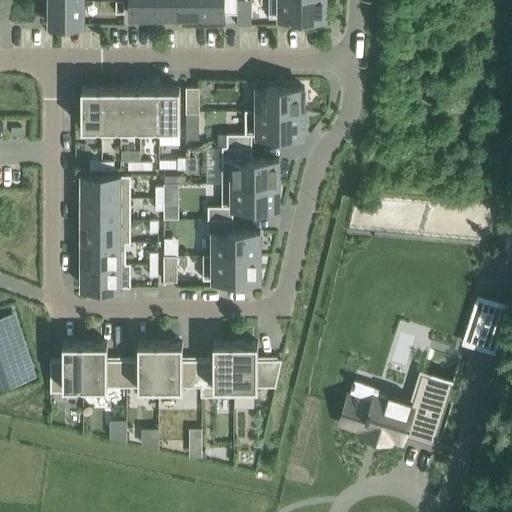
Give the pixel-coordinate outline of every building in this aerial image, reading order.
[(85,0),(49,0),(49,23),(85,23),(85,0)] [(115,0),(116,12),(124,11),(124,0),(115,0)] [(130,0),(131,15),(154,15),(153,0),(130,0)] [(153,0),(154,15),(177,15),(177,0),(153,0)] [(177,0),(177,15),(201,15),(200,0),(177,0)] [(224,15),(224,12),(223,0),(200,0),(201,15),(224,15)] [(223,0),(224,12),(237,12),(236,0),(223,0)] [(327,16),(326,0),(269,0),(269,16),(327,16)] [(102,131),(102,85),(82,85),(82,131),(102,131)] [(121,85),(102,85),(102,131),(121,131),(121,85)] [(140,85),(121,85),(121,131),(140,131),(140,85)] [(140,131),(160,131),(160,85),(140,85),(140,131)] [(180,85),(160,85),(160,131),(160,142),(180,142),(180,85)] [(199,85),(186,85),(186,111),(199,111),(199,85)] [(256,85),(256,108),(256,109),(305,109),(305,85),(256,85)] [(256,109),(256,108),(245,108),(245,132),(227,132),(227,144),(227,145),(252,145),(252,133),(305,133),(305,109),(256,109)] [(252,157),(252,145),(227,145),(227,144),(222,144),(222,181),(280,181),(280,157),(252,157)] [(178,167),(186,167),(186,155),(178,155),(178,167)] [(102,167),(102,159),(90,159),(90,167),(102,167)] [(102,159),(102,167),(114,167),(114,159),(102,159)] [(140,167),(140,159),(128,159),(128,167),(140,167)] [(140,167),(152,167),(152,159),(140,159),(140,167)] [(82,196),(131,196),(131,173),(82,173),(82,196)] [(208,217),(233,217),(233,205),(280,205),(280,181),(222,181),(222,204),(208,204),(208,217)] [(156,184),(156,196),(164,196),(164,184),(156,184)] [(82,196),(82,218),(131,218),(131,196),(82,196)] [(164,208),(164,196),(156,196),(156,208),(164,208)] [(511,207),(506,205),(501,221),(511,224),(511,207)] [(174,206),(165,206),(165,216),(174,216),(174,206)] [(233,229),(233,217),(208,217),(208,230),(213,230),(213,252),(213,253),(261,253),(261,229),(233,229)] [(126,240),(126,241),(131,241),(131,218),(82,218),(82,240),(126,240)] [(158,230),(158,218),(150,218),(150,230),(158,230)] [(82,240),(82,262),(126,262),(126,261),(126,241),(126,240),(82,240)] [(261,277),(261,253),(213,253),(213,252),(203,252),(203,278),(261,277)] [(164,279),(177,279),(177,253),(164,253),(164,279)] [(131,261),(126,261),(126,262),(82,262),(82,285),(131,285),(131,261)] [(479,294),(463,341),(494,351),(495,346),(501,348),(503,339),(498,338),(509,303),(479,294)] [(0,386),(31,376),(9,312),(0,315),(0,386)] [(50,389),(84,389),(84,340),(73,340),(63,340),(63,357),(52,357),(50,357),(50,389)] [(107,340),(84,340),(84,389),(107,389),(107,384),(127,384),(127,357),(107,357),(107,340)] [(159,394),(159,340),(138,340),(138,357),(127,357),(127,384),(138,384),(138,394),(159,394)] [(183,340),(159,340),(159,394),(183,394),(183,384),(201,384),(202,384),(202,374),(202,357),(183,357),(183,340)] [(201,394),(234,394),(234,340),(214,340),(214,357),(202,357),(202,374),(202,384),(201,384),(201,394)] [(258,340),(234,340),(234,394),(258,394),(258,384),(274,384),(274,385),(276,385),(282,357),(278,357),(258,357),(258,340)] [(344,412),(341,420),(351,423),(350,424),(363,428),(362,431),(390,440),(391,436),(400,439),(401,439),(401,438),(404,431),(433,441),(433,442),(434,443),(435,441),(447,402),(447,401),(451,388),(453,380),(452,380),(423,370),(422,370),(413,399),(376,387),(372,400),(350,393),(347,401),(343,412),(344,412)]
